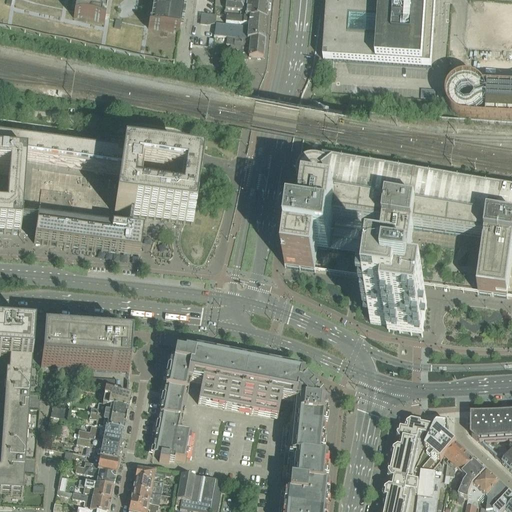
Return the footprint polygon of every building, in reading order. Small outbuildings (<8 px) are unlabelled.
[(16,0),(16,3),(44,7),(45,0),(76,0),(74,16),(105,22),(108,0),(157,0),(153,30),(178,35),(179,35),(184,0),(16,0)] [(237,0),(215,0),(215,5),(268,9),(268,0),(246,0),(247,1),(237,0)] [(327,0),(324,62),(333,63),(340,63),(346,64),(431,69),(436,3),(435,3),(431,3),(428,2),(427,0),(327,0)] [(215,8),(214,10),(225,11),(225,17),(226,17),(245,19),(267,21),(268,9),(215,5),(215,8)] [(201,16),(200,27),(207,28),(215,26),(216,17),(214,17),(201,16)] [(226,17),(225,24),(248,26),(248,30),(266,32),(266,24),(265,24),(266,22),(267,21),(245,19),(226,17)] [(216,26),(214,37),(227,39),(249,41),(264,42),(265,33),(265,32),(266,32),(248,30),(216,26)] [(227,39),(226,46),(231,46),(228,61),(247,61),(248,60),(249,60),(249,59),(255,60),(255,59),(262,60),(263,53),(261,53),(262,43),(264,43),(264,42),(249,41),(227,39)] [(447,95),(446,99),(446,103),(447,107),(449,110),(451,114),(454,116),(457,118),(461,120),(465,120),(511,122),(511,89),(484,88),(483,87),(480,84),(477,82),(474,80),(470,79),(466,79),(462,80),(459,81),(455,83),(452,85),(450,88),(448,92),(447,95)] [(154,221),(156,221),(192,226),(196,201),(200,171),(0,143),(0,234),(20,236),(21,223),(26,224),(25,233),(35,235),(34,244),(132,258),(132,257),(140,258),(143,234),(131,233),(131,228),(152,231),(154,221)] [(291,224),(285,269),(315,273),(318,252),(339,255),(339,256),(340,256),(340,257),(341,258),(342,258),(342,259),(343,259),(344,259),(345,258),(346,258),(346,257),(347,257),(347,256),(379,260),(376,281),(373,300),(370,324),(389,327),(388,333),(388,334),(393,335),(421,339),(423,339),(427,308),(421,307),(403,305),(406,286),(414,231),(485,241),(478,295),(508,300),(511,268),(511,193),(320,161),(319,161),(318,161),(317,161),(316,161),(315,161),(314,161),(313,161),(311,161),(310,162),(308,163),(307,163),(305,164),(304,165),(303,166),(302,168),(301,169),(300,170),(299,172),(299,173),(298,175),(298,176),(298,178),(297,180),(298,181),(298,182),(298,183),(298,184),(298,185),(299,186),(299,187),(300,189),(301,191),(302,192),(303,193),(305,195),(306,196),(307,196),(308,197),(309,197),(310,198),(311,198),(312,198),(306,197),(302,226),(298,225),(291,224)] [(0,495),(23,497),(34,334),(0,332),(0,495)] [(131,344),(43,338),(41,368),(129,375),(131,344)] [(180,460),(185,435),(180,434),(190,382),(202,385),(198,405),(278,421),(282,401),(294,402),(292,428),(284,427),(281,455),(285,455),(278,511),(324,511),(327,485),(323,485),(326,458),(320,458),(325,405),(313,404),(313,401),(312,400),(317,396),(305,384),(300,388),(299,387),(297,387),(300,374),(194,354),(193,358),(184,356),(184,358),(175,356),(173,365),(170,364),(167,377),(167,378),(152,456),(160,458),(159,463),(169,465),(170,460),(189,463),(190,462),(180,460)] [(106,407),(128,411),(131,398),(105,391),(102,406),(106,407)] [(91,411),(90,415),(126,422),(128,411),(106,407),(102,406),(98,405),(97,412),(91,411)] [(53,408),(50,418),(68,422),(70,411),(53,408)] [(97,429),(102,430),(124,434),(126,422),(90,415),(88,423),(97,422),(97,429)] [(472,437),(472,438),(480,445),(511,443),(511,415),(472,417),(472,418),(472,437)] [(399,431),(382,511),(416,511),(419,487),(410,486),(420,436),(430,439),(435,428),(408,423),(406,432),(399,431)] [(430,439),(425,449),(433,456),(438,460),(440,463),(445,458),(456,445),(456,444),(448,438),(448,427),(448,426),(447,426),(447,425),(446,425),(438,424),(437,424),(436,424),(436,425),(435,425),(435,426),(435,428),(430,439)] [(109,445),(121,447),(124,434),(102,430),(97,429),(92,427),(90,435),(79,433),(77,439),(109,446),(109,445)] [(94,459),(118,464),(121,447),(109,445),(109,446),(77,439),(76,447),(94,450),(92,458),(94,459)] [(445,458),(443,467),(447,468),(446,479),(451,480),(451,478),(450,477),(451,468),(466,454),(460,448),(456,445),(445,458)] [(475,462),(466,454),(451,468),(450,477),(451,478),(451,480),(454,480),(455,475),(458,473),(461,476),(462,474),(475,462)] [(511,455),(502,465),(511,474),(511,455)] [(83,470),(115,476),(118,464),(94,459),(93,466),(85,464),(83,470)] [(487,473),(475,462),(462,474),(461,476),(462,477),(460,480),(465,484),(463,486),(459,498),(468,501),(469,496),(474,486),(487,473)] [(96,484),(113,487),(115,476),(83,470),(77,468),(76,475),(97,479),(96,484)] [(137,470),(135,480),(153,483),(154,479),(164,480),(164,478),(172,480),(172,475),(137,470)] [(421,475),(420,475),(419,487),(416,511),(436,511),(442,475),(421,472),(421,475)] [(493,479),(487,473),(474,486),(469,496),(468,501),(467,508),(465,511),(476,511),(477,510),(478,510),(479,509),(477,501),(474,498),(493,479)] [(179,511),(181,511),(209,511),(215,482),(181,477),(176,506),(180,507),(179,511)] [(483,495),(487,499),(499,485),(493,479),(474,498),(477,501),(483,495)] [(135,480),(133,491),(161,496),(163,485),(153,483),(135,480)] [(94,493),(93,499),(110,502),(113,489),(79,482),(78,490),(94,493)] [(489,501),(487,511),(494,511),(509,494),(499,485),(487,499),(489,501)] [(133,491),(131,503),(159,508),(161,496),(133,491)] [(60,493),(60,497),(72,499),(72,501),(85,503),(84,509),(90,510),(89,511),(108,511),(110,502),(93,499),(60,493)] [(507,511),(511,507),(511,497),(509,494),(494,511),(487,511),(507,511)] [(158,511),(159,508),(131,503),(128,511),(158,511)]
